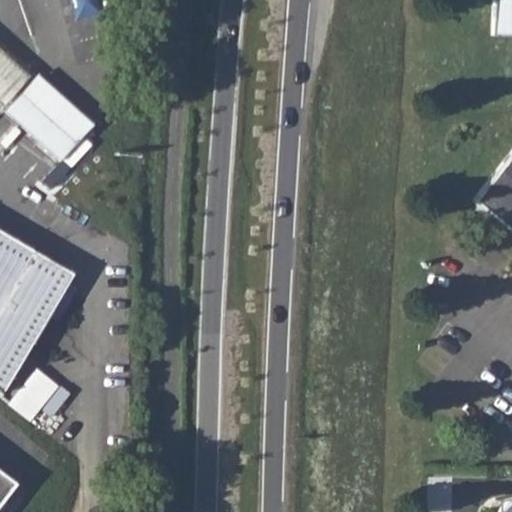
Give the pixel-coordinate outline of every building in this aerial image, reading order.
[(511,0),(493,0),(492,31),(511,31),(511,0)] [(511,144),(471,197),(511,229),(511,144)] [(0,226),(0,394),(2,396),(75,271),(0,226)] [(30,418),(59,384),(37,365),(8,400),(30,418)] [(0,490),(9,478),(0,471),(0,490)] [(511,511),(511,494),(510,495),(506,497),(503,499),(500,504),(499,508),(498,511),(511,511)]
